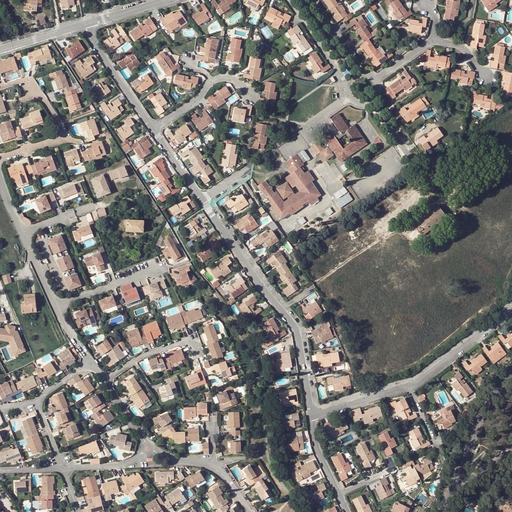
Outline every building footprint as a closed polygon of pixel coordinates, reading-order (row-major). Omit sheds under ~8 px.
[(32,11),(36,11),(37,7),(37,3),(41,3),(41,0),(21,0),(22,1),(22,2),(23,3),(25,3),(24,6),(29,7),(29,8),(32,8),(32,11)] [(214,0),(213,0),(211,2),(216,10),(219,8),(223,13),(230,8),(229,6),(237,0),(224,0),(225,1),(218,5),(214,0)] [(246,0),(244,5),(256,10),(259,4),(262,6),(265,0),(260,0),(260,1),(257,0),(246,0)] [(325,0),(324,1),(330,10),(332,9),(334,12),(336,15),(333,17),(337,23),(343,19),(345,22),(349,19),(347,16),(344,11),(345,10),(340,3),(338,5),(334,0),(325,0)] [(392,13),(396,20),(402,16),(404,19),(412,14),(410,11),(404,14),(402,11),(400,8),(402,6),(397,0),(395,0),(394,1),(393,0),(386,0),(384,2),(387,6),(389,5),(394,11),(392,13)] [(443,0),(447,1),(449,1),(449,5),(448,9),(445,9),(443,19),(453,21),(454,16),(456,17),(459,3),(453,1),(452,0),(443,0)] [(497,5),(496,4),(494,2),(486,8),(488,12),(497,5)] [(205,13),(208,11),(203,3),(199,5),(203,10),(200,13),(198,14),(197,13),(191,16),(198,26),(202,23),(208,19),(209,19),(205,13)] [(272,22),(271,26),(278,30),(280,25),(283,20),(285,21),(288,23),(291,16),(285,13),(283,16),(280,15),(277,13),(278,11),(270,7),(265,16),(273,20),(272,22)] [(184,19),(179,11),(173,15),(172,13),(167,16),(169,18),(165,21),(163,19),(163,18),(160,20),(169,33),(172,31),(179,26),(178,24),(184,19)] [(146,25),(143,27),(139,29),(138,27),(129,33),(135,41),(144,35),(145,37),(152,32),(148,27),(153,23),(150,18),(144,22),(146,25)] [(357,33),(364,43),(368,40),(379,33),(376,29),(370,34),(365,27),(367,26),(362,18),(357,22),(355,19),(347,25),(349,28),(355,25),(357,28),(359,31),(357,33)] [(415,23),(415,21),(410,20),(408,32),(421,34),(422,27),(425,28),(427,19),(423,18),(422,24),(418,23),(415,23)] [(470,41),(469,48),(476,49),(476,46),(477,43),(483,44),(485,36),(482,35),(484,25),(483,25),(476,23),(474,23),(472,34),(475,34),(474,38),(474,41),(470,41)] [(302,39),(300,36),(298,34),(301,31),(297,25),(291,29),(295,34),(289,38),(294,45),(296,43),(302,53),(310,47),(304,38),(302,39)] [(120,26),(117,28),(120,33),(121,35),(123,38),(124,38),(125,39),(128,38),(127,36),(120,26)] [(115,37),(112,39),(109,41),(107,39),(103,42),(110,52),(121,45),(117,39),(119,37),(114,29),(111,31),(115,37)] [(232,39),(230,47),(233,48),(232,51),(232,54),(228,54),(227,61),(233,62),(239,63),(240,58),(241,58),(242,49),(240,49),(241,40),(238,40),(238,38),(236,37),(235,39),(232,39)] [(199,56),(198,59),(207,61),(208,58),(215,59),(217,47),(218,47),(219,40),(212,39),(212,40),(207,39),(206,44),(205,44),(205,48),(201,47),(200,52),(204,53),(206,53),(205,57),(204,56),(199,56)] [(364,43),(359,46),(361,49),(362,49),(367,56),(369,54),(371,57),(373,60),(370,62),(374,68),(380,64),(377,59),(382,56),(378,49),(375,50),(370,43),(368,40),(364,43)] [(78,41),(74,43),(75,45),(72,47),(69,49),(65,44),(62,46),(72,60),(85,50),(78,41)] [(35,62),(39,60),(44,59),(44,60),(52,58),(47,45),(44,46),(45,48),(27,54),(31,65),(35,64),(35,62)] [(490,68),(496,69),(498,63),(504,64),(505,56),(503,56),(505,47),(495,45),(493,54),(496,54),(495,58),(494,61),(491,60),(490,68)] [(136,50),(134,46),(124,53),(127,57),(118,63),(122,69),(126,66),(130,72),(140,65),(132,53),(136,50)] [(302,53),(304,56),(312,50),(310,47),(302,53)] [(427,67),(436,68),(436,66),(444,67),(448,68),(450,58),(446,58),(438,56),(437,58),(434,57),(430,57),(431,51),(426,50),(425,59),(428,60),(427,67)] [(157,63),(164,73),(170,69),(172,72),(180,67),(178,64),(174,66),(172,67),(168,61),(170,60),(167,56),(166,57),(163,52),(155,57),(158,62),(157,63)] [(323,73),(330,68),(328,64),(323,68),(320,64),(318,61),(320,60),(315,52),(307,58),(312,65),(310,67),(315,74),(320,70),(323,73)] [(85,61),(86,62),(87,64),(82,67),(81,65),(82,64),(80,60),(74,64),(83,78),(98,68),(94,63),(95,63),(91,57),(85,61)] [(0,75),(2,75),(1,73),(6,71),(14,68),(10,58),(0,61),(0,75)] [(243,78),(253,80),(253,76),(260,77),(261,69),(259,68),(260,60),(251,58),(250,66),(252,67),(251,70),(250,75),(244,74),(243,77),(243,78)] [(473,79),(474,72),(468,71),(467,74),(464,74),(460,73),(461,71),(452,69),(450,78),(458,80),(458,83),(467,84),(468,78),(473,79)] [(407,80),(411,78),(405,70),(402,72),(406,77),(402,80),(399,82),(398,80),(385,88),(391,96),(403,88),(405,90),(411,85),(407,80)] [(506,84),(504,84),(501,99),(507,100),(508,96),(511,97),(511,94),(511,76),(511,77),(511,73),(508,73),(502,71),(501,75),(502,75),(502,80),(504,81),(507,81),(506,84)] [(58,90),(59,89),(68,86),(64,74),(54,78),(55,81),(58,90)] [(135,88),(136,88),(139,85),(143,90),(143,91),(153,84),(147,74),(143,76),(144,79),(139,82),(137,79),(131,83),(135,88)] [(183,79),(184,76),(176,75),(174,84),(182,86),(182,88),(190,90),(190,89),(191,84),(196,84),(197,85),(198,78),(191,77),(191,80),(187,79),(183,79)] [(106,89),(104,85),(102,82),(107,78),(106,76),(97,81),(99,84),(94,88),(101,98),(111,91),(108,87),(106,89)] [(412,77),(411,78),(407,80),(411,85),(416,82),(412,77)] [(259,102),(268,104),(268,100),(275,101),(276,93),(274,92),(276,84),(266,82),(264,91),(267,91),(266,95),(265,99),(259,98),(259,102)] [(216,96),(214,98),(212,95),(206,99),(210,104),(207,106),(208,109),(212,106),(210,104),(214,101),(218,107),(225,102),(224,100),(231,95),(225,87),(218,92),(220,94),(216,96)] [(76,94),(75,90),(72,90),(67,92),(65,93),(66,97),(68,97),(71,106),(68,107),(70,112),(81,108),(76,94)] [(156,108),(155,109),(159,115),(164,111),(161,107),(167,103),(160,93),(155,96),(153,93),(148,96),(150,99),(153,104),(155,103),(158,107),(156,108)] [(476,94),(475,94),(473,101),(473,103),(481,105),(481,107),(489,109),(489,111),(494,111),(494,109),(495,104),(494,103),(496,94),(492,93),(491,99),(486,99),(483,98),(483,96),(476,94)] [(100,105),(104,110),(111,120),(121,113),(120,112),(117,107),(120,105),(121,104),(118,99),(112,103),(114,105),(112,107),(109,109),(105,103),(104,102),(100,105)] [(398,112),(402,117),(407,114),(411,120),(411,121),(418,116),(416,113),(425,106),(424,106),(420,99),(410,105),(412,107),(409,109),(406,111),(404,108),(398,112)] [(214,109),(218,107),(214,101),(210,104),(212,106),(214,109)] [(247,110),(234,108),(232,120),(243,122),(245,115),(250,116),(252,106),(248,105),(247,110)] [(204,116),(201,118),(199,120),(197,118),(195,114),(190,117),(199,131),(213,122),(205,111),(208,109),(207,106),(200,111),(204,116)] [(33,123),(42,120),(39,111),(30,114),(30,116),(20,120),(23,129),(34,126),(33,123)] [(367,144),(354,125),(348,129),(347,129),(344,124),(345,124),(338,114),(330,119),(338,130),(332,134),(331,132),(323,138),(326,141),(332,151),(341,162),(367,144)] [(407,114),(402,117),(406,123),(411,120),(407,114)] [(86,139),(87,142),(95,140),(93,136),(98,134),(96,128),(96,127),(93,119),(80,124),(83,132),(86,131),(88,138),(86,139)] [(130,127),(133,125),(134,124),(130,119),(125,122),(125,124),(117,130),(123,140),(134,133),(133,132),(130,127)] [(19,130),(18,126),(13,129),(10,121),(0,124),(0,128),(1,133),(3,132),(6,140),(15,137),(16,139),(22,137),(19,130)] [(257,123),(255,134),(257,135),(257,138),(256,142),(252,141),(251,148),(258,149),(258,148),(259,144),(264,145),(265,145),(267,136),(264,136),(266,125),(257,123)] [(185,125),(179,129),(180,131),(177,134),(173,136),(170,131),(166,133),(172,141),(175,139),(178,144),(179,144),(186,140),(185,137),(191,133),(185,125)] [(437,128),(430,132),(431,135),(428,137),(425,139),(423,136),(417,140),(421,145),(426,142),(430,148),(437,143),(436,141),(443,136),(437,128)] [(133,149),(140,159),(150,153),(148,148),(152,146),(148,140),(146,137),(132,145),(134,148),(133,149)] [(332,151),(326,141),(324,142),(326,145),(322,147),(324,149),(323,150),(318,142),(311,147),(317,155),(320,153),(325,161),(333,155),(331,152),(332,151)] [(83,157),(85,161),(88,160),(95,158),(95,155),(100,154),(101,156),(106,154),(101,142),(91,145),(92,149),(82,153),(83,157)] [(236,145),(227,144),(225,152),(228,153),(227,156),(226,159),(222,159),(221,166),(228,167),(229,162),(236,163),(237,155),(235,154),(235,151),(236,145)] [(190,161),(193,165),(203,158),(196,148),(190,152),(188,149),(180,154),(182,157),(188,154),(190,157),(192,160),(190,161)] [(82,153),(81,150),(76,151),(76,150),(64,154),(68,167),(74,165),(73,162),(79,159),(79,158),(83,157),(82,153)] [(286,162),(290,167),(288,169),(291,174),(285,178),(291,188),(295,186),(299,191),(295,194),(293,192),(287,197),(288,199),(283,202),(276,191),(274,193),(271,189),(269,187),(265,181),(258,186),(266,199),(267,197),(270,202),(269,203),(281,219),(282,218),(287,215),(289,213),(290,215),(303,206),(302,205),(308,201),(311,205),(318,200),(317,198),(321,195),(311,182),(314,180),(307,171),(304,174),(302,171),(304,169),(303,167),(300,169),(300,168),(303,165),(302,164),(306,161),(300,152),(286,162)] [(95,158),(88,160),(89,162),(102,158),(101,156),(100,154),(95,155),(95,158)] [(33,172),(34,175),(38,173),(38,174),(46,171),(50,170),(50,169),(55,167),(51,156),(45,159),(46,161),(41,162),(40,162),(34,164),(34,165),(31,166),(33,171),(33,172)] [(167,179),(169,177),(164,170),(163,171),(161,168),(158,165),(164,161),(161,158),(153,163),(155,166),(150,170),(155,178),(157,176),(161,183),(167,179)] [(203,158),(193,165),(195,168),(192,170),(195,174),(198,172),(200,171),(202,174),(204,176),(201,178),(205,184),(210,180),(207,176),(213,172),(208,165),(206,166),(202,161),(203,160),(204,161),(205,160),(204,158),(203,158)] [(27,181),(25,172),(23,167),(22,164),(8,169),(12,180),(16,179),(20,178),(22,183),(27,181)] [(124,165),(108,172),(112,180),(119,177),(119,178),(128,174),(124,165)] [(93,179),(101,197),(111,193),(109,188),(105,179),(103,174),(93,179)] [(167,179),(161,183),(157,186),(162,193),(158,196),(162,202),(167,199),(165,196),(170,192),(172,195),(180,190),(178,187),(172,190),(170,188),(168,184),(170,183),(167,179)] [(57,190),(60,198),(76,192),(77,195),(83,192),(79,181),(57,190)] [(287,197),(293,192),(286,183),(276,189),(283,199),(287,197)] [(348,193),(336,202),(340,208),(353,199),(348,193)] [(242,194),(237,197),(239,199),(236,200),(234,202),(231,199),(226,203),(230,209),(230,208),(234,214),(248,204),(242,194)] [(35,200),(40,213),(50,208),(45,195),(35,200)] [(183,202),(181,204),(178,206),(176,204),(169,209),(175,217),(181,213),(183,215),(190,210),(186,204),(191,201),(187,196),(181,199),(183,202)] [(92,212),(96,220),(100,219),(99,217),(107,214),(105,207),(92,212)] [(437,207),(410,224),(414,229),(419,226),(422,231),(444,217),(437,207)] [(244,227),(247,232),(248,233),(259,226),(252,216),(250,217),(248,215),(241,220),(241,221),(236,225),(240,230),(244,227)] [(74,232),(77,240),(82,238),(81,236),(93,232),(92,229),(97,228),(94,220),(89,222),(90,224),(78,229),(79,230),(74,232)] [(143,221),(126,220),(126,231),(143,232),(143,221)] [(195,226),(197,224),(194,220),(184,227),(191,238),(191,237),(193,240),(206,231),(205,228),(199,231),(197,229),(195,226)] [(273,221),(267,225),(272,231),(277,227),(273,221)] [(278,240),(272,231),(268,233),(267,231),(261,235),(262,235),(256,239),(256,238),(250,242),(254,247),(259,243),(260,245),(264,242),(268,247),(278,240)] [(67,249),(61,234),(49,239),(55,254),(56,253),(67,249)] [(170,234),(166,236),(167,238),(165,239),(169,247),(165,249),(168,256),(169,255),(170,257),(172,256),(175,262),(184,257),(180,249),(178,250),(170,234)] [(206,248),(204,249),(201,251),(200,250),(196,253),(202,262),(213,255),(212,254),(209,249),(211,248),(213,246),(210,241),(204,244),(206,248)] [(95,263),(99,271),(105,269),(103,264),(102,261),(104,260),(102,256),(107,254),(104,246),(99,247),(101,252),(85,258),(87,266),(95,263)] [(68,253),(67,249),(56,253),(58,258),(68,253)] [(74,267),(70,255),(57,260),(62,272),(68,270),(74,267)] [(268,264),(270,263),(273,266),(274,265),(281,275),(289,270),(285,264),(287,262),(282,255),(277,259),(274,255),(266,261),(268,264)] [(224,264),(222,266),(218,268),(217,266),(209,271),(215,279),(222,275),(223,277),(231,271),(227,266),(231,263),(230,261),(228,257),(222,261),(224,264)] [(174,275),(177,284),(182,282),(188,280),(191,283),(196,279),(191,273),(188,276),(186,271),(189,270),(188,266),(180,269),(182,273),(179,273),(174,275)] [(76,273),(74,267),(68,270),(69,272),(64,274),(66,277),(76,273)] [(296,281),(289,270),(281,275),(279,277),(282,281),(284,280),(286,283),(288,286),(283,290),(287,297),(298,289),(294,282),(296,281)] [(66,277),(64,277),(69,290),(82,285),(77,273),(76,273),(66,277)] [(2,276),(4,284),(12,282),(10,274),(2,276)] [(244,282),(241,277),(235,281),(236,282),(237,284),(232,287),(231,285),(227,288),(234,298),(244,291),(243,290),(240,285),(244,282)] [(162,278),(142,287),(145,295),(149,294),(151,299),(159,297),(157,290),(160,289),(166,287),(162,278)] [(133,289),(131,282),(120,286),(126,303),(139,298),(136,287),(133,289)] [(32,312),(36,312),(35,294),(24,295),(24,302),(25,304),(22,304),(21,305),(22,311),(32,310),(32,312)] [(100,300),(103,308),(115,303),(117,308),(121,306),(119,298),(114,300),(112,295),(100,300)] [(254,296),(238,307),(245,317),(247,316),(249,320),(255,317),(254,316),(262,310),(260,307),(254,311),(252,309),(251,307),(252,306),(252,305),(257,301),(254,296)] [(316,301),(312,304),(313,306),(309,308),(306,310),(302,304),(299,306),(305,315),(308,312),(312,318),(322,311),(316,301)] [(71,312),(73,319),(75,318),(78,327),(86,324),(84,319),(89,318),(90,321),(95,319),(100,318),(97,309),(92,311),(91,307),(85,309),(81,311),(80,309),(71,312)] [(181,312),(182,313),(185,323),(204,316),(201,309),(196,310),(195,308),(185,312),(184,310),(181,311),(181,312)] [(182,313),(181,312),(167,317),(171,328),(177,326),(178,328),(183,326),(184,328),(187,326),(185,323),(182,313)] [(308,321),(312,318),(308,312),(305,315),(304,315),(308,321)] [(275,327),(277,326),(273,318),(264,323),(268,330),(265,332),(270,339),(274,337),(276,335),(278,339),(286,334),(285,331),(279,334),(277,331),(275,327)] [(146,331),(146,333),(149,341),(150,342),(155,341),(154,339),(153,337),(159,335),(163,333),(158,321),(144,326),(144,327),(146,331)] [(318,329),(311,332),(314,338),(319,336),(321,342),(333,337),(326,322),(320,325),(322,327),(323,330),(319,332),(318,329)] [(208,341),(209,344),(212,343),(219,340),(220,340),(214,324),(204,328),(206,333),(209,340),(208,341)] [(0,339),(9,341),(14,353),(25,349),(17,331),(14,330),(15,326),(7,325),(6,329),(0,328),(0,339)] [(145,344),(150,342),(149,341),(146,333),(146,331),(141,333),(140,329),(139,327),(128,331),(132,343),(143,339),(144,342),(145,344)] [(501,335),(498,337),(503,344),(507,349),(510,347),(511,347),(511,346),(511,330),(510,333),(511,335),(508,337),(505,340),(501,335)] [(111,337),(107,340),(113,348),(118,344),(117,343),(115,343),(111,337)] [(100,352),(103,355),(104,354),(108,352),(113,348),(107,340),(99,345),(101,347),(103,350),(100,352)] [(225,356),(219,340),(212,343),(209,344),(215,360),(225,356)] [(485,347),(482,349),(489,359),(492,356),(494,360),(504,352),(497,343),(493,346),(494,347),(492,350),(489,352),(485,347)] [(123,351),(118,344),(113,348),(108,352),(110,355),(112,357),(111,358),(114,363),(126,355),(125,354),(123,351)] [(63,361),(59,364),(62,368),(63,370),(68,367),(67,365),(69,363),(74,360),(76,358),(69,347),(59,354),(63,361)] [(168,356),(164,358),(167,367),(168,369),(172,367),(171,363),(185,358),(182,348),(175,351),(167,354),(168,356)] [(317,361),(319,367),(323,366),(323,367),(332,366),(332,363),(340,362),(338,352),(329,354),(330,356),(326,357),(323,357),(322,353),(316,354),(317,361)] [(489,359),(493,364),(506,354),(504,352),(494,360),(492,356),(489,359)] [(462,364),(468,371),(470,369),(475,375),(482,369),(480,367),(487,362),(481,354),(474,360),(476,362),(473,364),(469,367),(465,362),(462,364)] [(167,367),(164,358),(159,359),(158,357),(150,360),(153,368),(155,367),(161,365),(162,369),(164,369),(167,367)] [(290,357),(280,359),(281,362),(277,362),(274,363),(273,357),(269,358),(271,367),(274,366),(276,373),(285,371),(284,369),(290,367),(292,367),(290,357)] [(56,360),(55,358),(44,366),(47,370),(49,374),(50,375),(62,368),(59,364),(56,360)] [(230,367),(227,360),(225,361),(223,362),(213,365),(212,366),(213,370),(217,369),(218,372),(223,370),(226,377),(233,374),(233,372),(237,370),(235,365),(230,367)] [(42,367),(37,370),(40,376),(40,377),(41,377),(45,375),(43,371),(42,367)] [(202,383),(207,381),(202,367),(197,369),(198,372),(186,377),(189,384),(200,380),(202,383)] [(463,384),(461,382),(460,380),(463,377),(459,372),(448,380),(451,384),(456,391),(458,390),(465,398),(473,392),(466,384),(464,385),(463,384)] [(82,379),(79,374),(75,377),(69,381),(72,385),(73,384),(82,379)] [(180,380),(178,374),(173,376),(171,377),(167,379),(168,383),(165,384),(167,390),(161,392),(162,397),(174,393),(172,389),(177,388),(175,381),(180,380)] [(327,378),(328,385),(330,384),(333,384),(334,391),(343,389),(343,387),(351,385),(350,379),(352,379),(352,375),(349,375),(340,377),(340,376),(327,378)] [(33,376),(19,382),(20,383),(23,392),(37,385),(33,376)] [(133,395),(143,389),(134,376),(126,381),(129,385),(131,387),(129,389),(133,395)] [(94,388),(87,377),(82,380),(78,383),(82,389),(86,395),(93,390),(95,389),(94,388)] [(82,379),(73,384),(74,385),(78,391),(82,389),(78,383),(82,380),(82,379)] [(131,387),(129,385),(126,387),(123,383),(126,381),(125,379),(121,382),(125,388),(127,386),(129,389),(131,387)] [(0,382),(0,381),(0,394),(2,398),(6,397),(6,395),(10,393),(17,390),(13,380),(4,384),(1,385),(0,382)] [(200,380),(189,384),(191,388),(202,383),(200,380)] [(275,388),(276,398),(280,397),(281,404),(286,403),(290,403),(290,405),(298,404),(296,389),(287,391),(283,391),(283,394),(280,394),(279,390),(279,388),(275,388)] [(150,399),(143,389),(133,395),(131,396),(133,400),(135,399),(140,407),(143,405),(151,400),(150,399)] [(219,404),(221,410),(239,403),(236,397),(234,393),(229,395),(227,390),(217,394),(221,403),(219,404)] [(59,410),(68,406),(63,392),(53,396),(56,403),(57,406),(59,410)] [(425,397),(423,393),(417,396),(420,402),(425,400),(424,398),(425,397)] [(100,410),(107,406),(103,401),(102,402),(100,398),(97,394),(89,399),(94,408),(93,409),(95,413),(98,411),(99,411),(100,410)] [(93,409),(94,408),(89,399),(85,402),(91,410),(93,409)] [(390,403),(393,408),(394,407),(397,406),(400,411),(397,413),(401,421),(407,418),(408,421),(417,417),(416,414),(410,417),(408,413),(406,409),(408,407),(404,399),(396,403),(395,401),(390,403)] [(199,411),(199,413),(208,413),(208,403),(199,403),(199,407),(185,407),(185,413),(193,413),(194,415),(197,415),(197,412),(199,411)] [(439,412),(441,415),(444,414),(445,417),(443,418),(437,421),(438,424),(441,423),(444,429),(452,425),(451,424),(455,422),(450,411),(454,409),(452,405),(445,408),(446,409),(439,412)] [(379,406),(369,410),(370,412),(365,414),(362,415),(360,408),(351,411),(355,421),(359,420),(359,418),(363,417),(365,424),(373,421),(372,419),(382,416),(379,406)] [(462,412),(466,417),(470,414),(467,409),(462,412)] [(101,423),(103,426),(115,418),(109,410),(103,414),(98,418),(101,423)] [(241,427),(240,411),(229,412),(230,421),(230,428),(231,428),(241,427)] [(159,429),(162,434),(173,427),(170,422),(172,421),(169,416),(167,412),(153,418),(155,424),(160,423),(163,427),(159,429)] [(66,413),(56,416),(60,425),(69,421),(66,413)] [(294,421),(299,420),(298,413),(291,414),(292,418),(286,419),(286,417),(281,418),(283,430),(295,428),(295,427),(294,421)] [(28,437),(38,433),(32,417),(22,421),(24,425),(28,437)] [(340,432),(343,430),(348,428),(344,419),(331,425),(329,422),(323,425),(327,434),(330,432),(332,437),(333,438),(341,435),(340,432)] [(81,434),(76,423),(63,428),(65,433),(67,433),(69,432),(71,438),(81,434)] [(20,426),(25,438),(26,438),(28,437),(24,425),(20,426)] [(173,427),(162,434),(165,437),(166,437),(172,433),(173,439),(173,443),(186,443),(186,440),(186,434),(186,432),(177,432),(173,427)] [(419,437),(421,436),(418,428),(409,432),(412,439),(410,441),(414,449),(415,448),(420,446),(422,449),(430,445),(429,442),(423,444),(421,441),(419,437)] [(196,429),(185,430),(186,432),(186,434),(186,440),(191,439),(200,439),(200,429),(196,429)] [(110,443),(119,445),(124,447),(124,449),(130,451),(133,442),(126,440),(128,435),(118,432),(117,436),(112,434),(110,443)] [(384,450),(387,457),(393,454),(391,449),(397,445),(393,437),(391,439),(387,432),(378,436),(382,443),(382,444),(384,443),(387,448),(384,450)] [(38,434),(38,433),(28,437),(26,438),(28,444),(30,447),(33,454),(43,450),(41,446),(38,438),(39,437),(38,434)] [(298,444),(302,443),(303,443),(302,436),(295,437),(295,439),(293,439),(294,441),(290,442),(289,440),(284,441),(286,453),(299,450),(298,444)] [(96,441),(79,447),(82,456),(92,453),(93,454),(101,451),(96,441)] [(241,451),(241,441),(231,441),(231,447),(230,447),(230,451),(241,451)] [(356,447),(361,456),(363,455),(365,459),(366,462),(362,463),(365,469),(371,466),(369,462),(375,459),(372,451),(369,452),(364,443),(356,447)] [(18,458),(22,457),(18,447),(14,449),(13,448),(2,452),(0,452),(0,460),(0,461),(6,459),(7,461),(9,460),(18,457),(18,458)] [(332,458),(337,468),(339,466),(341,470),(342,473),(339,474),(342,481),(348,478),(345,473),(352,470),(348,462),(345,463),(341,454),(332,458)] [(414,468),(419,477),(431,471),(430,471),(435,468),(429,457),(423,460),(424,463),(419,466),(418,464),(414,466),(414,468)] [(312,461),(304,465),(305,467),(302,469),(299,471),(297,468),(301,465),(299,462),(295,463),(295,464),(292,466),(295,472),(296,475),(300,473),(303,479),(310,475),(309,473),(317,470),(312,461)] [(401,479),(402,481),(406,480),(409,486),(417,482),(416,481),(420,479),(419,477),(414,468),(412,469),(410,465),(404,469),(405,472),(408,471),(410,475),(407,476),(401,479)] [(248,481),(251,485),(256,482),(259,480),(258,477),(251,466),(244,470),(248,476),(250,480),(248,481)] [(292,466),(286,469),(289,475),(295,472),(292,466)] [(169,477),(172,477),(175,477),(174,471),(157,472),(157,481),(161,480),(161,482),(166,482),(169,482),(169,480),(169,477)] [(262,474),(258,477),(259,480),(262,478),(267,475),(264,472),(262,473),(262,474)] [(124,474),(120,476),(125,484),(129,491),(131,490),(144,481),(139,473),(135,475),(134,473),(128,476),(126,478),(125,476),(124,474)] [(92,497),(100,495),(94,475),(84,477),(86,484),(89,492),(86,493),(88,498),(92,497)] [(53,494),(55,494),(54,490),(53,490),(53,483),(52,476),(41,476),(42,487),(42,491),(44,491),(44,494),(53,494)] [(192,487),(193,489),(206,480),(205,478),(192,487)] [(268,489),(262,478),(259,480),(256,482),(259,487),(256,488),(259,492),(260,492),(264,499),(269,496),(266,491),(268,489)] [(385,486),(386,485),(388,484),(385,478),(379,481),(381,485),(376,489),(381,499),(391,494),(389,490),(387,491),(385,486)] [(32,491),(31,479),(26,479),(26,481),(20,481),(15,481),(15,491),(32,491)] [(116,480),(103,484),(104,489),(105,493),(106,495),(111,494),(119,492),(116,480)] [(326,489),(323,483),(317,486),(318,489),(312,492),(311,490),(304,494),(308,503),(315,499),(316,502),(324,497),(321,492),(326,489)] [(129,494),(131,493),(129,491),(125,484),(120,487),(126,496),(129,494)] [(227,503),(229,502),(227,498),(225,500),(221,494),(223,493),(218,486),(208,493),(218,509),(227,503)] [(168,507),(168,508),(172,505),(171,504),(180,499),(185,496),(180,488),(166,496),(167,498),(163,501),(167,505),(168,507)] [(131,490),(129,491),(131,493),(134,499),(135,501),(138,499),(134,493),(133,494),(131,490)] [(38,500),(39,509),(52,508),(52,506),(52,499),(53,499),(53,494),(44,494),(42,494),(41,495),(40,495),(38,495),(38,500)] [(91,511),(97,510),(97,511),(99,511),(104,511),(100,495),(92,497),(94,501),(92,502),(92,503),(90,504),(87,505),(88,507),(82,509),(82,511),(83,511),(91,511)] [(167,505),(163,501),(160,496),(153,501),(154,502),(150,504),(152,509),(148,511),(149,511),(161,511),(164,511),(163,510),(162,508),(167,505)] [(371,511),(368,504),(366,505),(361,496),(352,500),(357,510),(359,509),(360,511),(371,511)] [(391,511),(393,511),(394,511),(396,510),(399,511),(398,511),(407,511),(412,502),(409,500),(406,506),(399,503),(397,506),(394,505),(391,511)] [(154,502),(153,501),(145,505),(148,511),(152,509),(150,504),(154,502)] [(499,507),(501,511),(502,511),(505,511),(511,511),(511,501),(509,503),(507,504),(506,503),(499,507)] [(229,507),(227,503),(218,509),(216,510),(216,511),(235,511),(233,508),(229,511),(227,511),(226,509),(227,508),(229,507)]
